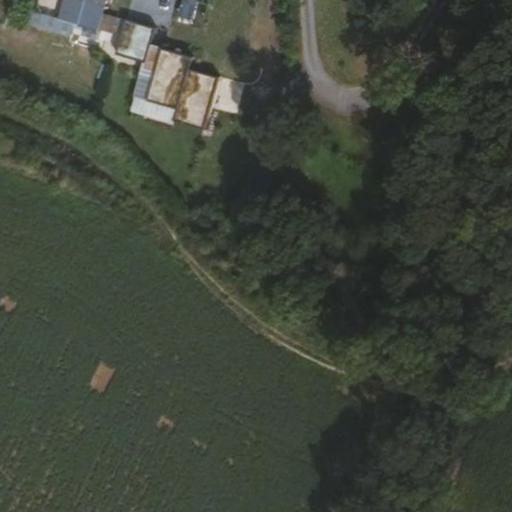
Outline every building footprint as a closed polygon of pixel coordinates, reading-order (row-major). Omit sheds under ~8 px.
[(60,0),(55,18),(96,30),(100,16),(104,0),(60,0)] [(183,0),(180,18),(192,20),(196,0),(183,0)] [(119,36),(123,22),(100,16),(96,30),(119,36)] [(152,29),(123,22),(115,54),(144,61),(148,46),(152,29)] [(146,99),(161,50),(148,46),(144,61),(134,95),(146,99)] [(191,59),(161,50),(146,99),(177,108),(188,70),(191,59)] [(219,79),(188,70),(177,108),(173,121),(204,130),(211,108),(219,79)] [(219,79),(211,108),(236,115),(245,83),(220,76),(219,79)] [(146,99),(134,95),(129,112),(172,124),(173,121),(177,108),(146,99)]
